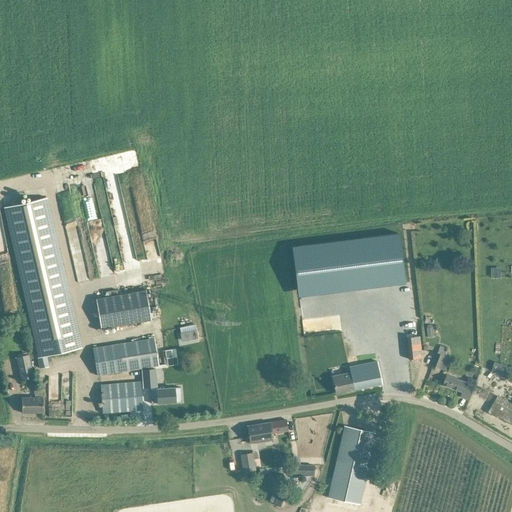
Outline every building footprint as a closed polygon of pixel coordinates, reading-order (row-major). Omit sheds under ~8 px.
[(105,268),(116,266),(105,196),(93,198),(105,268)] [(81,348),(60,259),(46,197),(4,207),(39,358),(38,358),(40,368),(48,367),(45,356),(81,348)] [(399,233),(292,247),(297,288),(367,280),(368,288),(405,283),(399,233)] [(95,299),(101,332),(151,323),(146,291),(95,299)] [(354,348),(382,343),(377,316),(349,321),(354,348)] [(195,324),(179,327),(182,340),(197,337),(195,324)] [(419,336),(406,337),(408,359),(421,358),(419,336)] [(154,338),(92,348),(97,376),(159,366),(154,338)] [(443,355),(438,353),(433,366),(438,368),(443,355)] [(28,355),(16,357),(21,379),(33,377),(28,355)] [(336,394),(382,384),(377,361),(349,367),(350,373),(332,376),(336,394)] [(76,364),(68,364),(69,398),(77,397),(76,364)] [(494,364),(492,371),(504,374),(506,368),(494,364)] [(156,369),(142,370),(143,388),(150,387),(151,404),(157,404),(182,402),(180,387),(174,388),(157,389),(157,387),(156,369)] [(469,377),(468,379),(467,382),(447,375),(443,385),(462,392),(461,397),(469,400),(473,391),(476,380),(469,377)] [(141,382),(100,385),(102,413),(143,410),(142,400),(141,393),(141,382)] [(44,413),(44,403),(44,398),(41,398),(39,390),(34,391),(35,398),(22,398),(22,413),(44,413)] [(511,404),(498,397),(495,403),(490,412),(496,415),(511,423),(511,404)] [(288,430),(286,420),(248,427),(251,443),(271,439),(270,433),(288,430)] [(345,426),(342,436),(333,479),(328,498),(359,505),(364,486),(375,433),(345,426)] [(322,455),(307,454),(308,446),(303,446),(303,465),(322,466),(322,455)] [(243,472),(256,470),(254,459),(258,458),(257,452),(240,454),(243,472)] [(293,465),(293,475),(313,476),(313,466),(293,465)] [(284,482),(280,493),(289,496),(292,485),(284,482)]
